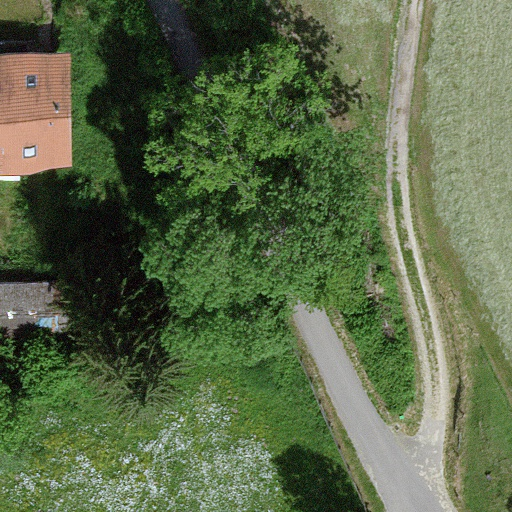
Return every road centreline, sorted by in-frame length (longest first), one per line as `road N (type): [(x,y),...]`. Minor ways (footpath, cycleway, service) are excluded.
road 1 (residential): [(417,510),(362,421),(160,0)]
road 2 (track): [(411,0),(394,129),(400,220),(432,336),(437,412),(417,510)]
